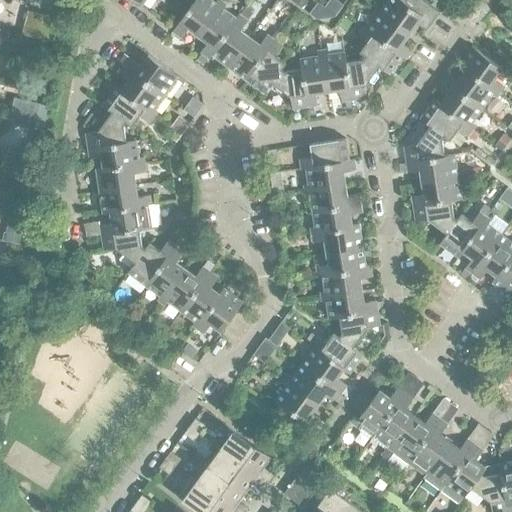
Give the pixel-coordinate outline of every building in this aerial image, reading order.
[(217,0),(216,2),(212,0),(194,0),(172,31),(181,37),(188,27),(198,35),(222,1),(220,0),(217,0)] [(291,0),(303,8),(309,1),(307,0),(291,0)] [(426,30),(440,11),(424,0),(388,0),(383,8),(379,5),(376,9),(409,33),(416,23),(426,30)] [(226,4),(222,1),(198,35),(208,42),(201,52),(209,58),(212,54),(240,15),(239,13),(236,17),(223,8),(226,4)] [(318,1),(309,13),(316,18),(325,6),(318,1)] [(402,43),(409,33),(376,9),(373,12),(377,15),(368,28),(364,25),(362,27),(401,55),(405,58),(412,50),(402,43)] [(33,37),(39,13),(28,10),(22,34),(33,37)] [(44,39),(50,15),(39,13),(33,37),(44,39)] [(58,42),(64,19),(50,15),(44,39),(58,42)] [(228,66),(250,36),(240,29),(247,20),(240,15),(212,54),(228,66)] [(389,73),(401,55),(362,27),(358,34),(367,41),(359,51),(365,56),(379,66),(386,70),(389,73)] [(0,28),(0,36),(8,39),(10,31),(0,28)] [(246,79),(274,40),(267,34),(260,44),(250,36),(228,66),(246,79)] [(264,92),(271,82),(282,68),(286,63),(275,55),(282,45),(274,40),(246,79),(264,92)] [(498,94),(498,93),(504,86),(494,79),(502,68),(473,46),(459,66),(464,70),(498,94)] [(345,52),(344,52),(327,54),(326,49),(321,50),(328,91),(340,89),(342,101),(352,99),(346,61),(345,52)] [(316,93),(328,91),(321,50),(317,51),(318,56),(300,58),(301,68),(307,106),(317,104),(316,93)] [(130,58),(125,66),(164,94),(177,76),(148,54),(140,65),(130,58)] [(366,84),(379,66),(365,56),(363,59),(346,61),(352,99),(367,97),(366,84)] [(125,66),(119,73),(129,80),(122,89),(155,113),(158,111),(154,108),(164,94),(125,66)] [(292,108),(307,106),(301,68),(285,71),(282,68),(271,82),(291,97),(292,108)] [(496,97),(498,94),(464,70),(458,79),(448,72),(443,79),(482,108),(492,94),(496,97)] [(472,122),(482,108),(443,79),(437,87),(447,94),(440,103),(474,127),(476,124),(472,122)] [(18,85),(15,98),(25,100),(36,103),(39,90),(18,85)] [(116,85),(102,104),(112,111),(126,122),(132,126),(132,125),(140,115),(149,122),(155,114),(155,113),(122,89),(116,85)] [(9,121),(20,124),(25,100),(15,98),(9,121)] [(474,127),(440,103),(434,99),(420,118),(430,125),(444,135),(450,139),(458,129),(467,136),(474,127)] [(36,103),(25,100),(20,124),(43,129),(47,105),(36,103)] [(98,131),(86,132),(88,147),(126,141),(124,125),(126,122),(112,111),(98,131)] [(442,139),(444,135),(430,125),(416,144),(404,146),(406,161),(444,155),(442,139)] [(503,135),(496,145),(503,149),(510,139),(503,135)] [(301,167),(349,159),(346,138),(310,143),(312,157),(300,159),(301,167)] [(126,141),(88,147),(88,148),(90,158),(102,156),(103,167),(144,160),(143,157),(139,158),(136,140),(126,141)] [(35,172),(38,157),(5,150),(2,165),(35,172)] [(457,171),(454,155),(454,153),(444,155),(406,161),(408,171),(420,169),(422,182),(462,175),(462,171),(457,171)] [(305,189),(345,183),(343,171),(355,169),(354,159),(349,159),(301,167),(301,169),(306,168),(309,184),(304,185),(305,189)] [(103,167),(96,168),(100,190),(100,191),(136,185),(134,173),(146,171),(144,162),(144,160),(103,167)] [(413,206),(451,200),(461,199),(458,181),(463,180),(462,175),(422,182),(423,194),(412,195),(413,206)] [(313,210),(360,203),(359,193),(347,195),(345,183),(305,189),(305,194),(310,193),(313,210)] [(136,185),(100,191),(103,213),(110,212),(151,205),(151,204),(149,195),(137,197),(136,185)] [(19,205),(22,192),(13,190),(10,203),(19,205)] [(447,233),(457,219),(454,216),(451,200),(413,206),(415,220),(427,219),(447,233)] [(311,231),(352,225),(350,214),(362,212),(360,203),(313,210),(315,227),(310,227),(311,231)] [(97,222),(85,224),(87,237),(102,235),(140,229),(150,228),(149,227),(158,225),(155,205),(151,205),(110,212),(112,223),(100,224),(97,222)] [(487,218),(487,217),(479,211),(472,221),(461,213),(457,219),(447,233),(440,243),(459,257),(463,251),(487,218)] [(17,244),(23,218),(11,215),(7,232),(5,232),(3,241),(17,244)] [(501,234),(488,224),(490,220),(487,218),(463,251),(472,258),(465,267),(473,273),(501,234)] [(326,252),(362,246),(359,224),(352,225),(311,231),(313,241),(324,239),(326,252)] [(140,229),(102,235),(104,249),(116,248),(135,262),(145,248),(142,246),(140,229)] [(496,275),(511,252),(511,241),(501,234),(473,273),(480,278),(487,269),(496,275)] [(0,257),(7,259),(10,243),(0,240),(0,257)] [(135,262),(128,272),(146,285),(175,246),(167,241),(160,250),(150,242),(145,248),(135,262)] [(175,246),(146,285),(160,295),(157,299),(161,302),(185,268),(175,261),(182,252),(175,246)] [(318,274),(365,266),(362,246),(326,252),(328,264),(316,265),(318,274)] [(511,252),(496,275),(492,281),(511,295),(511,294),(511,252)] [(94,268),(87,262),(78,271),(86,278),(94,268)] [(321,296),(362,290),(360,278),(372,276),(370,265),(365,266),(318,274),(318,276),(323,275),(325,291),(320,292),(321,296)] [(185,268),(161,302),(165,304),(168,301),(181,311),(210,272),(202,266),(195,276),(185,268)] [(210,272),(181,311),(195,321),(192,324),(195,326),(219,293),(210,287),(217,277),(210,272)] [(219,293),(195,326),(196,327),(203,333),(211,323),(221,331),(243,302),(224,287),(219,293)] [(377,310),(377,309),(375,300),(364,302),(362,290),(321,296),(322,301),(326,300),(329,318),(339,316),(377,310)] [(339,336),(353,346),(368,327),(379,325),(377,310),(339,316),(342,333),(339,336)] [(353,346),(339,336),(334,332),(326,343),(316,336),(310,344),(343,369),(349,373),(363,353),(353,346)] [(144,351),(133,342),(126,352),(137,360),(144,351)] [(337,377),(343,369),(310,344),(308,347),(312,350),(302,363),(341,392),(346,385),(337,377)] [(192,357),(197,352),(188,345),(184,351),(192,357)] [(335,400),(341,392),(302,363),(292,377),(288,374),(285,378),(318,402),(325,393),(335,400)] [(379,389),(358,419),(362,422),(359,426),(360,430),(371,438),(405,393),(416,377),(409,371),(397,387),(397,388),(390,397),(379,389)] [(405,393),(371,438),(385,449),(387,446),(391,449),(414,415),(405,408),(412,399),(424,382),(416,377),(405,393)] [(311,412),(318,402),(285,378),(282,382),(286,385),(275,399),(314,428),(321,419),(311,412)] [(414,415),(391,449),(408,462),(439,419),(451,402),(443,397),(432,413),(425,423),(414,415)] [(439,419),(408,462),(425,474),(450,441),(440,434),(447,424),(459,408),(451,402),(439,419)] [(190,425),(200,432),(205,425),(195,418),(190,425)] [(425,474),(424,477),(441,489),(474,444),(486,428),(478,422),(466,438),(467,439),(460,448),(450,441),(425,474)] [(194,440),(200,432),(190,425),(184,433),(194,440)] [(263,468),(271,458),(229,427),(216,444),(267,482),(273,475),(263,468)] [(474,444),(441,489),(459,503),(464,497),(471,487),(470,486),(480,472),(481,473),(486,467),(475,459),(482,450),(494,434),(486,428),(474,444)] [(262,490),(267,482),(216,444),(203,461),(246,492),(252,483),(262,490)] [(165,459),(175,466),(181,458),(171,451),(165,459)] [(169,474),(175,466),(165,459),(160,467),(169,474)] [(239,501),(246,492),(203,461),(191,478),(237,511),(245,511),(248,508),(239,501)] [(511,511),(511,461),(500,463),(501,473),(502,473),(508,511),(511,511)] [(480,472),(470,486),(471,487),(490,501),(492,511),(499,511),(508,511),(502,473),(501,473),(485,475),(481,473),(480,472)] [(290,485),(326,511),(361,511),(321,482),(314,491),(295,477),(290,485)] [(237,511),(191,478),(178,495),(200,511),(237,511)] [(326,511),(290,485),(284,493),(303,507),(299,511),(326,511)] [(136,502),(146,509),(152,501),(142,494),(136,502)] [(134,511),(143,511),(146,509),(136,502),(131,509),(134,511)]
